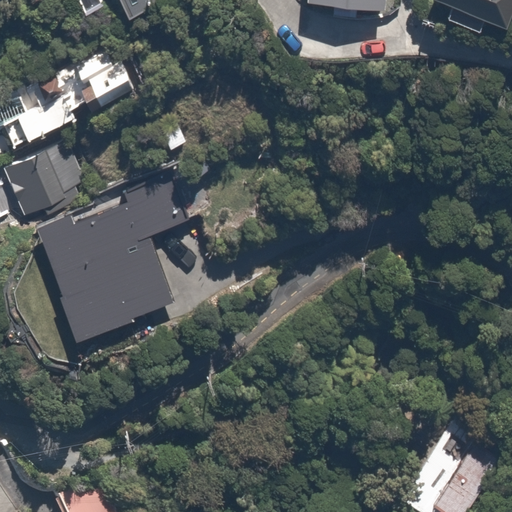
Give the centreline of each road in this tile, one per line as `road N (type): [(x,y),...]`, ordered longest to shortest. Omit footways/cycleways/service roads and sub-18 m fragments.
road 1 (residential): [(0,411),(24,424),(71,422),(124,404),(207,353),(344,244),(388,229),(428,220),(511,258)]
road 2 (residential): [(276,0),(295,23),(511,63)]
